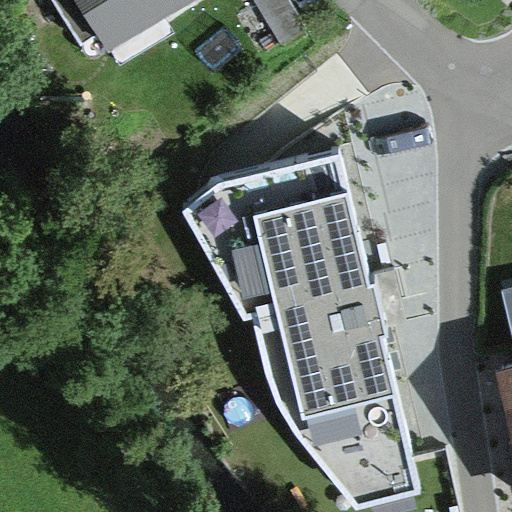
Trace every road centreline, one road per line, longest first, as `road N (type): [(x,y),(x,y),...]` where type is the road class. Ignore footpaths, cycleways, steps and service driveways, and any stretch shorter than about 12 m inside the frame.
road 1 (residential): [(480,98),(452,180),(451,317),(481,511)]
road 2 (residential): [(366,0),(480,98)]
